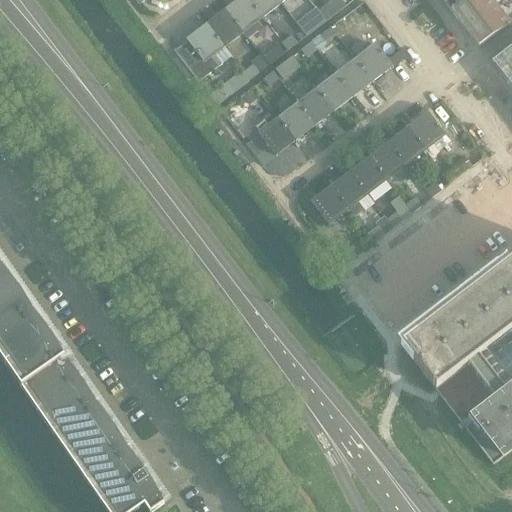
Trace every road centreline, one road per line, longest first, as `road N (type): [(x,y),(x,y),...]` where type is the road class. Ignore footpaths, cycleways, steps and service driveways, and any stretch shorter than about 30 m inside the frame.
road 1 (tertiary): [(412,511),(7,0)]
road 2 (residential): [(230,511),(3,185)]
road 3 (residential): [(279,196),(449,81)]
